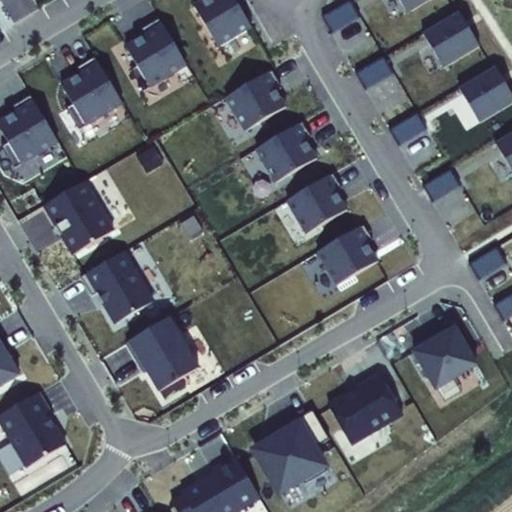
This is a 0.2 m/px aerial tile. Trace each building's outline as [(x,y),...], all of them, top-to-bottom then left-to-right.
[(212,0),(236,41),(269,21),(256,0),(212,0)] [(350,0),(347,0),(322,15),(332,30),(359,14),(350,0)] [(427,0),(398,0),(406,13),(427,0)] [(154,60),(147,64),(160,86),(204,60),(176,13),(159,24),(162,30),(143,41),(154,60)] [(478,46),(459,14),(423,35),(442,68),(478,46)] [(90,98),(83,102),(96,124),(140,98),(112,52),(94,62),(98,68),(78,80),(90,98)] [(383,55),(356,71),(365,87),(393,71),(383,55)] [(268,69),(224,95),(244,128),(282,106),(271,87),(277,83),(268,69)] [(511,102),(511,97),(495,69),(459,90),(478,123),(511,102)] [(25,137),(18,141),(31,163),(75,137),(47,90),(29,101),(33,107),(13,118),(25,137)] [(419,112),(391,129),(401,144),(428,129),(419,112)] [(299,120),(255,147),(275,180),(313,158),(301,139),(307,135),(299,120)] [(511,135),(495,145),(511,173),(511,135)] [(451,167),(423,183),(433,199),(461,183),(451,167)] [(329,172),(286,198),(305,232),(343,209),(332,190),(338,187),(329,172)] [(102,177),(62,201),(91,250),(131,226),(102,177)] [(360,224),(317,250),(336,284),(374,261),(363,242),(369,239),(360,224)] [(176,294),(147,244),(98,273),(109,292),(115,288),(133,319),(176,294)] [(499,248),(471,264),(480,280),(508,264),(499,248)] [(511,292),(492,304),(501,320),(511,313),(511,292)] [(139,333),(170,382),(211,357),(192,324),(198,320),(188,304),(139,333)] [(11,318),(0,325),(0,392),(35,370),(23,348),(27,345),(11,318)] [(456,331),(458,334),(431,352),(455,389),(495,362),(469,322),(456,331)] [(364,394),(364,393),(347,403),(369,441),(420,411),(395,372),(372,386),(374,388),(364,394)] [(55,389),(14,414),(44,464),(82,441),(65,412),(68,410),(55,389)] [(314,416),(317,421),(273,447),(298,489),(321,475),(324,481),(346,468),(342,462),(343,462),(332,445),(348,435),(331,407),(314,416)] [(201,492),(189,499),(197,511),(248,511),(278,494),(253,452),(230,466),(232,470),(199,489),(201,492)]
